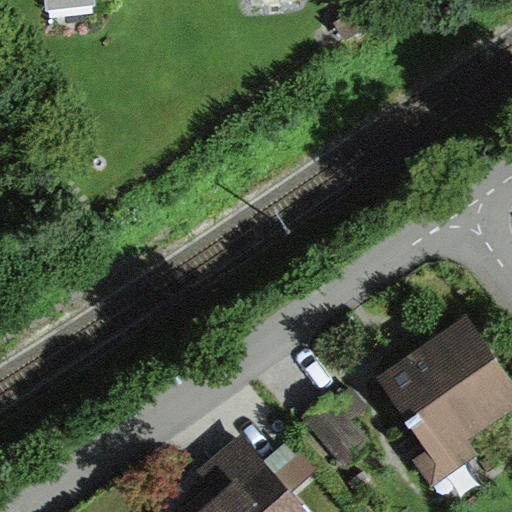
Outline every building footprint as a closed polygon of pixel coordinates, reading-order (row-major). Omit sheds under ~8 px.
[(47,0),(48,12),(94,7),(93,0),(47,0)] [(385,0),(354,0),(359,7),(329,24),(340,42),(393,12),(385,0)] [(511,419),(511,384),(466,319),(371,385),(421,457),(413,462),(434,491),(479,460),(471,448),(511,419)] [(333,404),(330,400),(303,422),(344,472),(374,447),(354,424),(369,412),(350,390),(333,404)] [(296,511),(237,444),(197,480),(208,493),(185,511),(296,511)]
